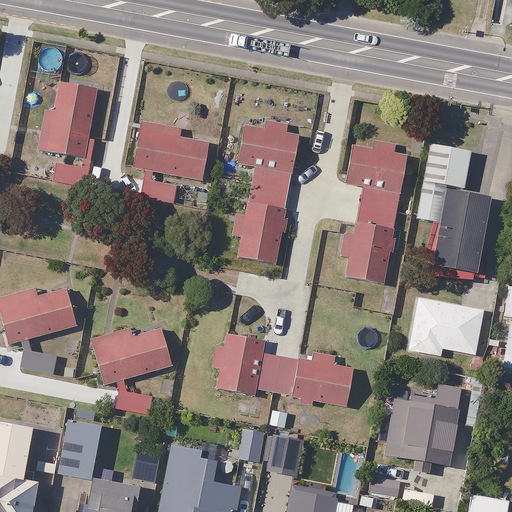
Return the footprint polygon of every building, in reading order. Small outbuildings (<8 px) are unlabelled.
[(42,154),(80,160),(79,169),(55,165),(52,183),(83,188),(98,91),(61,86),(56,112),(48,111),(42,154)] [(141,200),(177,206),(181,188),(156,184),(157,176),(203,184),(210,145),(200,143),(178,139),(180,129),(142,122),(134,169),(146,172),(141,200)] [(297,137),(243,128),(237,165),(255,168),(248,213),(237,212),(233,237),(241,238),(237,259),(276,265),(297,137)] [(406,155),(351,146),(345,185),(364,188),(356,237),(345,235),(342,256),(350,257),(347,279),(385,285),(406,155)] [(445,194),(446,187),(464,190),(469,154),(428,148),(418,220),(441,223),(445,194)] [(445,194),(441,223),(433,279),(475,285),(486,200),(463,197),(445,194)] [(30,339),(76,327),(67,291),(39,299),(37,291),(0,301),(0,316),(8,346),(20,342),(23,354),(21,370),(54,374),(56,358),(34,355),(30,339)] [(485,307),(419,295),(408,351),(441,357),(442,350),(476,356),(485,307)] [(511,322),(510,322),(500,383),(511,385),(511,322)] [(151,396),(127,392),(127,384),(128,379),(170,368),(160,332),(133,339),(131,331),(93,342),(104,385),(118,382),(115,410),(148,415),(151,396)] [(268,345),(230,339),(229,347),(219,345),(214,369),(222,370),(218,390),(255,397),(256,391),(346,408),(353,369),(335,366),(336,358),(313,354),(312,363),(266,355),(268,345)] [(457,423),(462,392),(436,387),(433,403),(395,397),(386,458),(415,462),(413,473),(430,476),(432,465),(450,468),(452,458),(457,423)] [(101,427),(71,421),(60,474),(90,480),(101,427)] [(0,511),(33,511),(38,485),(28,483),(23,482),(33,431),(0,425),(0,511)] [(260,463),(266,432),(244,428),(238,459),(260,463)] [(305,442),(273,435),(265,472),(297,479),(305,442)] [(349,444),(346,463),(363,465),(366,447),(349,444)] [(338,452),(310,447),(305,476),(333,481),(338,452)] [(218,458),(174,448),(160,511),(237,511),(243,486),(213,479),(218,458)] [(160,457),(139,454),(135,480),(155,484),(160,457)] [(56,462),(37,459),(35,473),(54,476),(56,462)] [(94,511),(85,511),(76,511),(75,511),(129,511),(129,510),(136,511),(138,489),(114,486),(115,473),(99,471),(94,511)] [(402,484),(372,477),(368,493),(399,500),(402,484)] [(335,511),(338,501),(293,491),(288,511),(335,511)] [(511,511),(511,502),(509,502),(471,495),(467,511),(511,511)]
